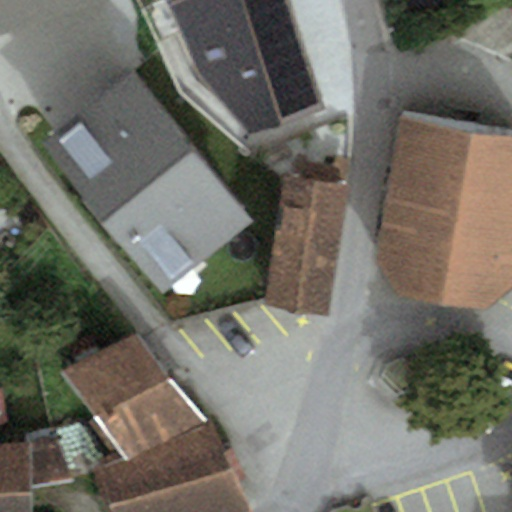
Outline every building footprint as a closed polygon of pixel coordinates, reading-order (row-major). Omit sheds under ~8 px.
[(134,0),(183,101),(329,32),(313,0),(283,0),(267,8),(262,0),(134,0)] [(127,69),(39,143),(165,292),(253,219),(127,69)] [(511,138),(404,119),(374,262),(400,296),(484,305),(511,284),(511,138)] [(347,193),(291,181),(266,302),(321,314),(347,193)] [(138,334),(58,371),(118,451),(204,420),(138,334)] [(250,511),(211,426),(101,464),(115,511),(250,511)] [(57,440),(31,443),(30,484),(74,476),(57,440)] [(31,443),(0,445),(0,511),(29,511),(30,484),(31,443)]
